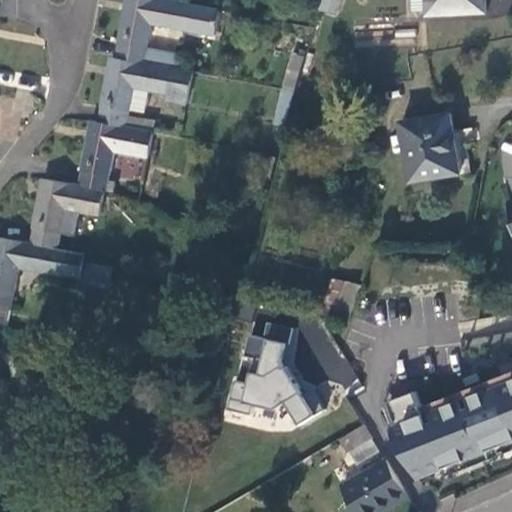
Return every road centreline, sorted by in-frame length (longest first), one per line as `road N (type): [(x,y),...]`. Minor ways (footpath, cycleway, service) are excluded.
road 1 (unknown): [(335,290),(327,321),(332,357),(429,511)]
road 2 (residential): [(0,184),(72,74),(58,0)]
